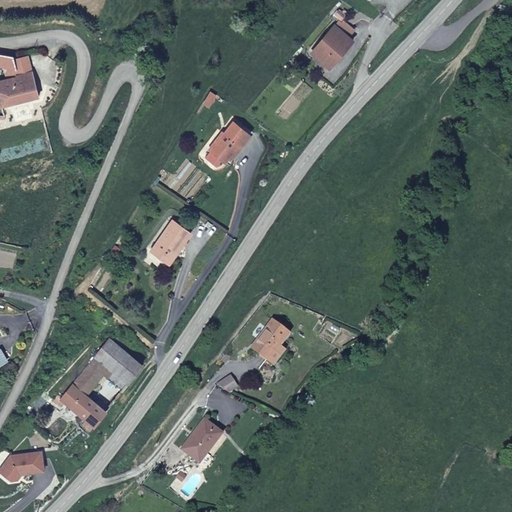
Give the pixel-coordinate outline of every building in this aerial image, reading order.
[(342,18),(335,25),(345,34),(351,27),(342,18)] [(332,68),(354,41),(345,34),(335,25),(312,52),(332,68)] [(17,78),(12,56),(0,54),(0,69),(4,72),(3,81),(17,78)] [(36,96),(31,78),(0,84),(0,101),(1,105),(36,96)] [(225,162),(237,146),(240,149),(251,135),(234,123),(225,135),(222,133),(210,150),(225,162)] [(170,263),(191,232),(171,220),(151,251),(170,263)] [(268,360),(290,333),(274,320),(252,348),(268,360)] [(128,382),(143,364),(108,339),(94,357),(107,366),(128,382)] [(102,372),(107,366),(94,357),(72,386),(84,395),(102,372)] [(128,382),(107,366),(102,372),(123,388),(128,382)] [(107,413),(99,407),(84,395),(72,386),(61,401),(87,422),(84,425),(92,432),(107,413)] [(110,408),(103,402),(99,407),(107,413),(110,408)] [(200,461),(220,433),(204,422),(183,449),(200,461)] [(43,471),(42,452),(11,455),(0,468),(0,470),(11,479),(17,479),(22,473),(43,471)]
